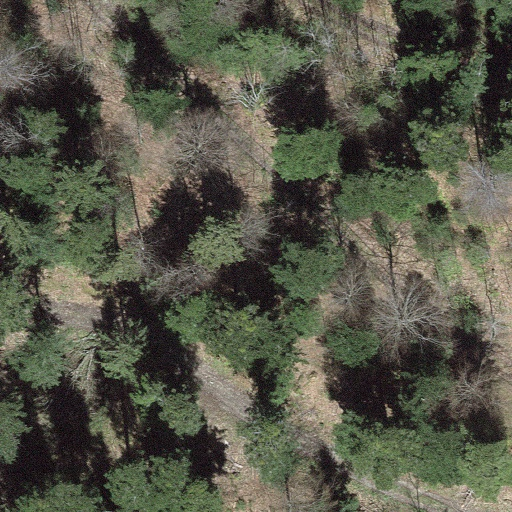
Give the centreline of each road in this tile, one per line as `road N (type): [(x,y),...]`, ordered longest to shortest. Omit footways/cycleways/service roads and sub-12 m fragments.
road 1 (track): [(511,369),(470,343),(83,0)]
road 2 (track): [(0,307),(111,325),(282,432),(466,511)]
road 3 (track): [(327,0),(511,80)]
